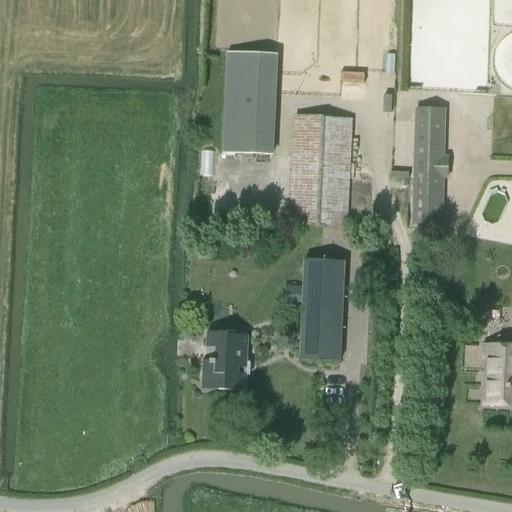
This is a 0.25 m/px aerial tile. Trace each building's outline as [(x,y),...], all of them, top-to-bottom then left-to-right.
[(276,55),(228,53),(223,154),(271,157),(276,55)] [(450,179),(450,160),(445,160),(447,112),(419,111),(415,225),(443,226),(445,179),(450,179)] [(348,229),(353,119),(293,117),(288,226),(348,229)] [(339,362),(344,263),(305,261),(303,288),(302,306),(299,360),(339,362)] [(435,262),(418,268),(425,289),(439,284),(441,279),(435,262)] [(288,287),(287,305),(302,306),(303,288),(288,287)] [(250,371),(250,364),(247,364),(249,337),(227,336),(227,334),(207,333),(206,348),(215,348),(215,361),(202,361),(201,390),(246,392),(247,370),(250,371)] [(511,409),(511,347),(483,346),(482,360),(485,360),(482,408),(511,409)]
